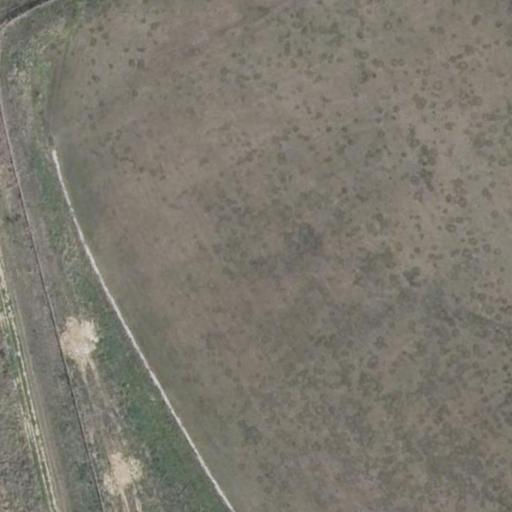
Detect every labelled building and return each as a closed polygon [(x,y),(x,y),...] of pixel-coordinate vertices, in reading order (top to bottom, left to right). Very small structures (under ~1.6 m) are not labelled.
[(226,0),(238,17),(264,0),(226,0)] [(209,34),(220,28),(208,5),(197,10),(209,34)] [(511,28),(482,16),(476,29),(508,42),(511,31),(511,28)] [(420,48),(453,58),(462,28),(429,18),(420,48)] [(230,61),(247,90),(258,83),(241,54),(230,61)] [(416,123),(402,152),(432,166),(446,138),(416,123)] [(35,147),(6,158),(17,189),(47,178),(35,147)] [(40,234),(72,225),(64,195),(32,203),(40,234)] [(213,210),(208,222),(239,233),(243,221),(213,210)] [(409,260),(419,229),(389,219),(378,250),(409,260)] [(254,233),(249,246),(277,256),(281,243),(254,233)] [(200,314),(206,286),(165,277),(159,306),(200,314)] [(96,337),(99,366),(130,363),(126,333),(96,337)] [(289,334),(289,345),(316,344),(316,333),(289,334)] [(170,374),(202,372),(200,341),(167,344),(170,374)] [(280,357),(279,390),(314,391),(315,358),(280,357)] [(364,387),(396,397),(405,369),(374,359),(364,387)] [(177,391),(146,393),(147,417),(178,416),(177,391)] [(252,418),(221,422),(225,453),(256,449),(252,418)] [(294,425),(293,458),(327,460),(329,427),(294,425)] [(373,456),(405,458),(407,427),(375,426),(373,456)] [(121,439),(90,444),(96,474),(126,469),(121,439)] [(168,472),(168,480),(188,480),(186,439),(154,440),(155,472),(168,472)] [(211,482),(234,480),(233,468),(210,470),(211,482)] [(345,471),(345,487),(392,489),(393,473),(345,471)] [(450,484),(451,473),(425,473),(425,483),(450,484)] [(409,511),(440,511),(440,498),(409,499),(409,511)] [(365,511),(365,499),(331,500),(331,511),(365,511)]
